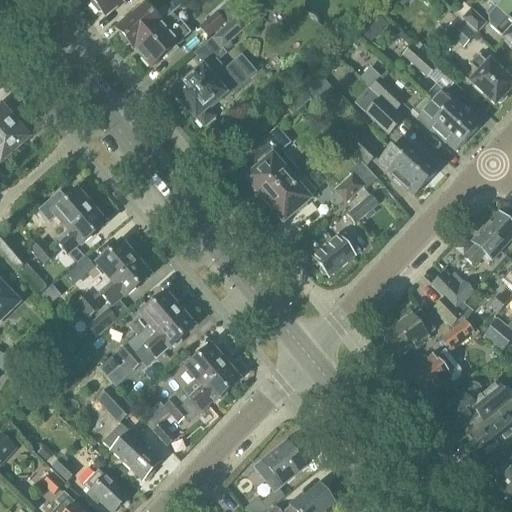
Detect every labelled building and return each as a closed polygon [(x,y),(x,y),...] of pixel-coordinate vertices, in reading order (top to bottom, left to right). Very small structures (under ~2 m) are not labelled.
[(89,0),(92,4),(92,6),(98,15),(102,15),(105,18),(125,0),(89,0)] [(154,0),(117,32),(120,36),(119,39),(127,47),(130,48),(133,50),(134,49),(172,16),(188,3),(185,0),(154,0)] [(486,0),(495,9),(511,24),(511,0),(506,0),(504,0),(503,0),(486,0)] [(511,24),(495,9),(486,18),(487,26),(511,49),(511,24)] [(470,12),(462,21),(477,34),(485,26),(470,12)] [(172,16),(134,49),(151,69),(166,57),(169,60),(177,53),(175,49),(177,47),(189,36),(172,16)] [(216,16),(200,30),(208,39),(224,26),(216,16)] [(473,37),(455,22),(445,33),(463,49),(473,37)] [(239,36),(230,26),(212,41),(221,51),(239,36)] [(378,34),(368,26),(360,35),(369,43),(378,34)] [(401,58),(426,81),(436,71),(410,48),(401,58)] [(479,75),(470,85),(494,107),(497,104),(500,105),(505,100),(504,97),(511,88),(511,86),(489,65),(487,66),(478,58),(470,66),(479,75)] [(203,129),(214,119),(215,118),(209,110),(224,97),(227,101),(248,82),(232,65),(223,73),(215,64),(204,74),(202,71),(173,96),(184,109),(183,113),(189,119),(192,118),(195,122),(197,121),(203,129)] [(380,79),(369,69),(359,80),(370,90),(380,79)] [(380,82),(371,91),(394,113),(404,104),(380,82)] [(424,100),(467,141),(480,127),(453,102),(444,94),(436,87),(424,100)] [(303,93),(285,109),(293,118),(311,102),(303,93)] [(380,100),(365,115),(388,137),(402,123),(380,100)] [(455,154),(467,141),(424,100),(410,114),(418,122),(427,131),(429,129),(455,154)] [(0,136),(13,125),(9,122),(10,118),(5,113),(2,113),(0,111),(0,136)] [(13,125),(0,136),(0,165),(27,142),(25,140),(25,137),(22,133),(21,132),(18,131),(16,129),(13,125)] [(351,129),(342,138),(367,162),(377,153),(351,129)] [(265,203),(290,180),(297,173),(281,153),(283,153),(291,146),(278,131),(241,162),(253,177),(247,182),(250,184),(249,188),(254,195),(257,194),(265,203)] [(390,152),(426,185),(438,172),(412,146),(410,147),(402,139),(390,152)] [(426,185),(390,152),(379,165),(387,172),(386,174),(413,198),(426,185)] [(293,184),(290,180),(265,203),(272,212),(272,216),(276,222),(280,222),(283,225),(296,214),(299,215),(306,209),(306,206),(309,203),(308,202),(316,195),(301,177),(293,184)] [(352,180),(336,194),(345,205),(362,190),(352,180)] [(52,214),(69,234),(93,212),(87,205),(87,202),(83,197),(80,197),(77,193),(52,214)] [(355,226),(360,221),(382,202),(376,195),(375,194),(353,213),(351,211),(346,216),(355,226)] [(95,214),(93,212),(69,234),(56,244),(68,256),(79,246),(81,247),(105,226),(102,223),(103,220),(99,215),(95,214)] [(475,247),(463,259),(473,269),(482,259),(488,265),(491,262),(492,262),(511,240),(511,230),(497,217),(472,244),(475,247)] [(0,233),(0,254),(2,257),(15,273),(28,262),(2,231),(0,233)] [(327,249),(314,261),(321,270),(320,273),(324,277),(327,277),(329,280),(354,260),(353,260),(360,254),(345,236),(338,241),(337,239),(326,247),(327,249)] [(31,251),(37,259),(47,251),(40,243),(31,251)] [(113,285),(137,264),(131,256),(131,253),(127,248),(124,248),(121,245),(96,266),(113,285)] [(54,259),(47,251),(37,259),(44,267),(54,259)] [(63,293),(83,277),(92,269),(84,260),(56,284),(63,293)] [(137,264),(113,285),(100,295),(111,308),(124,298),(125,299),(149,278),(146,275),(147,272),(142,266),(139,266),(137,264)] [(502,282),(511,290),(511,268),(509,272),(510,273),(502,282)] [(444,302),(455,313),(474,293),(462,280),(454,286),(442,273),(429,285),(444,302)] [(8,284),(0,275),(0,320),(16,305),(1,290),(8,284)] [(82,311),(91,303),(85,295),(75,303),(82,311)] [(145,348),(181,316),(175,309),(175,305),(170,300),(167,300),(164,296),(140,318),(148,328),(136,339),(145,348)] [(500,296),(489,308),(497,315),(507,303),(500,296)] [(461,320),(455,313),(444,302),(434,312),(450,330),(461,320)] [(98,311),(91,303),(82,311),(89,319),(98,311)] [(96,341),(112,328),(118,323),(108,311),(87,330),(96,341)] [(389,351),(393,350),(399,358),(413,348),(415,350),(427,342),(425,339),(434,333),(420,313),(411,319),(410,319),(383,338),(383,343),(389,351)] [(181,316),(145,348),(155,361),(167,350),(169,351),(171,349),(175,350),(181,346),(180,341),(193,330),(191,327),(190,323),(186,318),(183,318),(181,316)] [(511,342),(511,335),(506,330),(497,322),(483,339),(501,354),(511,342)] [(441,340),(450,353),(473,335),(464,323),(441,340)] [(117,356),(124,365),(135,355),(128,347),(117,356)] [(200,387),(224,366),(221,362),(221,359),(216,353),(213,353),(210,350),(186,371),(200,387)] [(445,352),(441,355),(434,360),(432,358),(421,367),(423,369),(410,379),(425,399),(449,380),(452,385),(461,378),(461,377),(462,375),(461,374),(460,372),(445,352)] [(135,355),(124,365),(132,373),(142,364),(135,355)] [(0,356),(0,371),(5,375),(12,362),(0,356)] [(224,366),(200,387),(202,390),(190,401),(201,413),(213,403),(214,404),(216,402),(220,402),(226,397),(226,394),(239,383),(236,379),(236,376),(232,371),(229,371),(224,366)] [(114,388),(123,380),(116,372),(107,380),(114,388)] [(55,403),(71,388),(59,375),(42,389),(55,403)] [(438,415),(438,416),(453,434),(454,434),(453,433),(467,422),(469,425),(478,418),(483,424),(509,403),(495,385),(494,386),(497,389),(486,398),(479,389),(475,386),(471,385),(467,388),(447,405),(449,407),(439,416),(438,415)] [(110,404),(127,423),(136,415),(118,397),(110,404)] [(170,418),(181,408),(173,400),(163,409),(170,418)] [(181,408),(170,418),(177,426),(188,417),(181,408)] [(145,424),(153,432),(162,424),(170,418),(163,409),(155,416),(145,424)] [(511,441),(511,428),(504,418),(465,449),(480,468),(511,441)] [(175,441),(162,425),(153,433),(166,448),(175,441)] [(0,464),(1,465),(17,449),(0,432),(0,464)] [(119,461),(119,462),(141,483),(142,482),(144,484),(153,474),(151,472),(158,464),(146,452),(148,449),(138,440),(137,441),(129,434),(112,453),(119,461)] [(285,444),(262,463),(267,470),(263,474),(270,484),(276,481),(281,488),(305,469),(285,444)] [(44,447),(37,455),(46,465),(54,457),(44,447)] [(61,460),(53,469),(67,483),(75,474),(61,460)] [(98,472),(83,487),(90,494),(87,497),(96,505),(99,503),(108,511),(114,511),(118,508),(123,509),(126,505),(126,500),(127,498),(117,489),(120,486),(107,475),(104,478),(98,472)] [(508,501),(510,504),(511,502),(511,474),(496,487),(498,489),(497,494),(503,501),(508,501)] [(51,477),(42,486),(54,497),(62,488),(51,477)] [(291,509),(286,511),(326,511),(333,507),(331,505),(332,501),(327,496),(325,496),(317,487),(302,500),(300,497),(289,507),(291,509)] [(264,511),(283,497),(278,490),(272,495),(261,503),(257,499),(242,510),(243,511),(264,511)] [(54,505),(58,509),(55,511),(79,511),(74,507),(73,508),(62,497),(54,505)]
